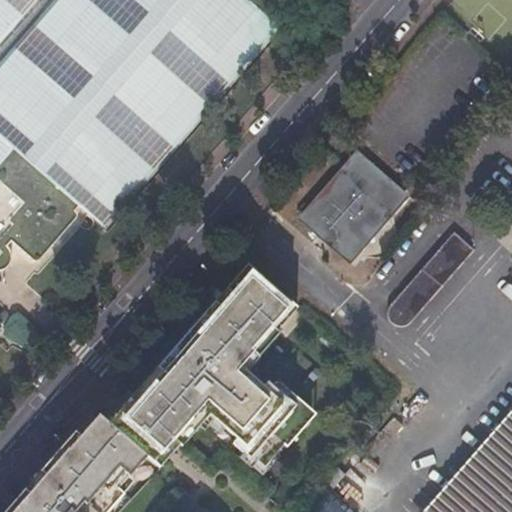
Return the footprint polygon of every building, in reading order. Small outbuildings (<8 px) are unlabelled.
[(0,0),(0,48),(40,0),(0,0)] [(279,31),(244,0),(40,0),(0,48),(0,327),(2,326),(0,324),(0,275),(1,276),(4,275),(6,274),(7,273),(9,270),(10,267),(10,264),(10,263),(9,260),(5,255),(8,251),(31,272),(33,273),(75,224),(77,222),(78,220),(79,217),(79,215),(78,213),(77,212),(80,210),(104,231),(279,31)] [(358,156),(301,220),(331,247),(335,243),(352,259),(406,199),(358,156)] [(423,308),(426,306),(493,233),(471,213),(405,286),(405,287),(404,288),(404,289),(403,292),(403,295),(403,298),(405,302),(408,306),(410,307),(412,308),(415,309),(416,309),(420,309),(422,308),(423,308)] [(259,275),(248,265),(191,330),(196,335),(174,360),(169,355),(129,401),(108,424),(146,457),(157,467),(194,427),(244,371),(241,368),(254,354),(257,357),(266,348),(275,337),(267,331),(236,303),(246,291),(259,275)] [(297,310),(259,275),(246,291),(236,303),(267,331),(275,337),(266,348),(257,357),(259,358),(280,335),(277,333),(297,310)] [(191,330),(169,355),(174,360),(196,335),(191,330)] [(259,358),(257,357),(244,371),(247,374),(260,359),(259,358)] [(247,374),(244,371),(194,427),(197,430),(209,416),(237,440),(232,445),(250,460),(252,458),(264,468),(284,446),(287,449),(311,421),(300,411),(305,406),(291,394),(287,399),(268,383),(263,388),(247,374)] [(305,406),(300,411),(311,421),(316,416),(305,406)] [(107,511),(123,494),(118,489),(128,477),(129,477),(146,457),(108,424),(93,411),(5,511),(107,511)] [(511,511),(511,420),(430,511),(511,511)] [(197,430),(194,427),(157,467),(159,469),(179,445),(182,447),(197,430)]
